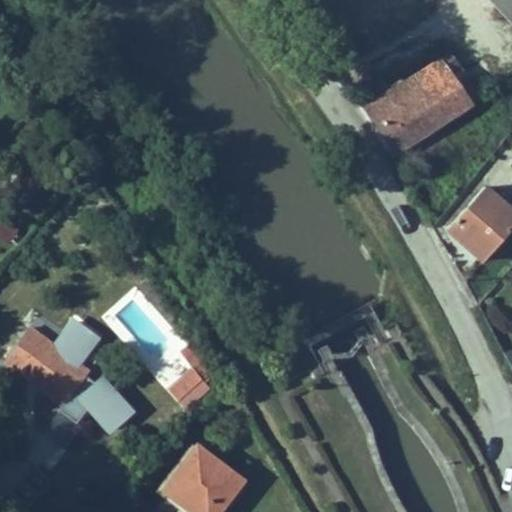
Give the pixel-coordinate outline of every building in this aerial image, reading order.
[(462,35),(427,60),(430,64),(458,105),(494,79),(462,35)] [(458,105),(430,64),(414,76),(400,55),(377,72),(419,132),(458,105)] [(51,139),(25,172),(39,182),(64,149),(51,139)] [(511,233),(511,170),(507,166),(472,206),(508,238),(511,233)] [(63,298),(38,329),(80,361),(96,373),(93,377),(111,392),(125,374),(141,399),(160,386),(135,351),(128,357),(118,348),(121,345),(108,335),(128,310),(110,295),(90,319),(63,298)] [(165,385),(176,406),(206,391),(195,370),(165,385)] [(232,419),(200,460),(232,483),(251,497),(281,455),(232,419)] [(19,511),(50,485),(22,455),(0,474),(0,497),(13,511),(19,511)]
